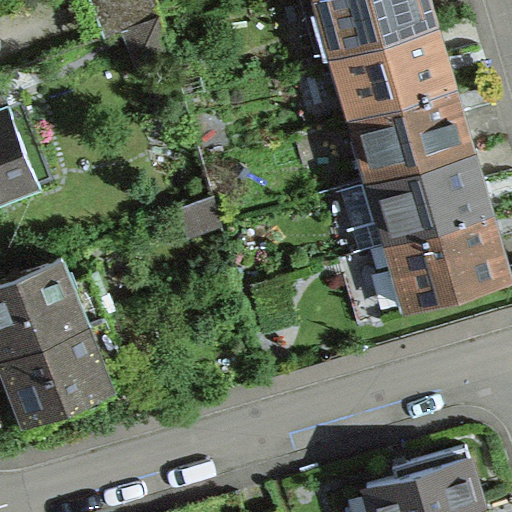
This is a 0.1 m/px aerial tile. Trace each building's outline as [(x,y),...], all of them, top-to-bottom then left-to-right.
[(159,12),(155,0),(91,0),(104,33),(159,12)] [(324,53),(327,51),(432,20),(434,19),(428,0),(319,0),(321,5),(311,8),(324,53)] [(327,51),(338,91),(347,88),(354,111),(451,83),(437,38),(432,20),(327,51)] [(10,135),(0,109),(0,108),(10,105),(0,78),(0,190),(51,171),(33,126),(10,135)] [(364,177),(469,146),(455,99),(451,83),(354,111),(361,134),(352,137),(364,177)] [(474,164),(469,146),(364,177),(376,217),(384,214),(391,237),(487,209),(474,164)] [(398,260),(389,263),(401,305),(506,274),(492,225),(487,209),(391,237),(398,260)] [(0,352),(87,319),(105,312),(98,292),(106,289),(97,265),(71,276),(61,252),(0,275),(0,352)] [(67,410),(100,397),(97,390),(113,384),(87,319),(0,352),(0,356),(6,372),(8,378),(3,380),(17,415),(22,413),(24,418),(64,403),(67,410)] [(375,511),(442,511),(482,500),(466,443),(410,459),(394,464),(397,474),(367,482),(375,511)] [(485,511),(482,500),(442,511),(485,511)]
